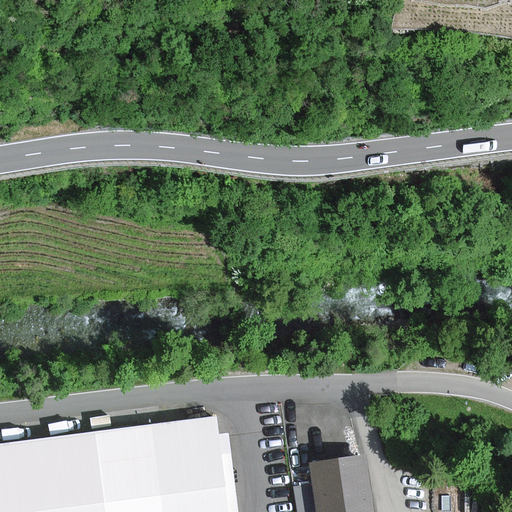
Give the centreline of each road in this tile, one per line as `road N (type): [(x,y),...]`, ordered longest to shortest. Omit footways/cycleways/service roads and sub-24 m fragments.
road 1 (unclassified): [(0,413),(136,395),(399,381),(448,382),(511,401)]
road 2 (primary): [(511,139),(349,158),(113,147),(0,159)]
